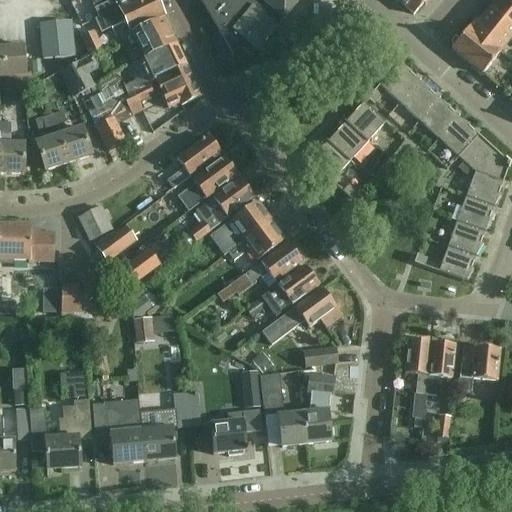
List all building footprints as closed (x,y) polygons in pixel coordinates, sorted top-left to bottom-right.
[(162,18),(153,0),(140,0),(123,8),(121,2),(117,4),(119,9),(119,10),(129,33),(162,18)] [(197,0),(231,56),(232,56),(246,44),(253,51),(255,53),(257,50),(273,31),(274,31),(276,29),(275,28),(281,21),(282,21),(284,19),(283,18),(298,0),(299,1),(299,0),(197,0)] [(391,0),(397,5),(398,4),(413,17),(423,5),(424,7),(430,0),(391,0)] [(511,0),(502,0),(495,9),(491,6),(488,10),(511,28),(511,0)] [(97,19),(111,13),(107,4),(93,11),(97,19)] [(93,10),(78,17),(83,26),(97,19),(93,11),(93,10)] [(471,26),(468,30),(499,55),(511,38),(511,28),(488,10),(487,11),(488,12),(475,29),(471,26)] [(143,59),(174,45),(163,20),(131,34),(134,41),(129,43),(131,48),(125,51),(133,65),(143,59)] [(39,25),(42,60),(73,57),(69,22),(39,25)] [(482,76),(499,55),(468,30),(451,51),(482,76)] [(93,31),(81,37),(90,56),(102,51),(93,31)] [(246,44),(241,51),(248,57),(253,51),(246,44)] [(143,59),(153,82),(184,67),(174,45),(143,59)] [(23,46),(0,48),(0,78),(25,76),(23,46)] [(399,64),(379,86),(398,104),(418,83),(399,64)] [(63,71),(75,97),(88,91),(76,66),(63,71)] [(199,99),(184,67),(153,82),(153,83),(122,99),(131,117),(141,112),(137,106),(159,95),(166,111),(178,105),(179,108),(199,99)] [(418,83),(398,104),(418,122),(438,101),(418,83)] [(373,106),(380,98),(374,92),(367,100),(373,106)] [(438,101),(418,122),(438,140),(458,119),(438,101)] [(363,103),(345,123),(366,143),(385,123),(363,103)] [(107,105),(88,115),(95,128),(114,119),(107,105)] [(10,114),(0,113),(0,124),(10,124),(10,114)] [(52,117),(55,128),(66,124),(62,113),(52,117)] [(44,132),(55,128),(52,117),(40,120),(44,132)] [(95,128),(106,153),(126,144),(114,119),(95,128)] [(458,119),(438,140),(457,159),(462,163),(457,169),(465,176),(470,170),(473,174),(501,184),(502,184),(507,171),(508,171),(510,165),(504,160),(477,135),(476,136),(458,119)] [(327,142),(349,162),(366,143),(345,123),(327,142)] [(10,124),(0,124),(0,135),(11,135),(11,124),(10,124)] [(58,137),(67,165),(90,158),(81,129),(58,137)] [(11,135),(0,135),(0,175),(22,176),(23,146),(10,146),(11,135)] [(44,172),(67,165),(58,137),(35,144),(44,172)] [(188,178),(220,155),(206,137),(175,160),(182,170),(166,182),(171,190),(188,178)] [(330,182),(349,162),(327,142),(309,162),(330,182)] [(194,186),(176,199),(186,212),(236,177),(222,159),(191,182),(194,186)] [(164,195),(171,190),(160,174),(152,180),(164,195)] [(459,191),(457,196),(464,199),(492,209),(501,184),(473,174),(466,193),(459,191)] [(203,224),(189,235),(195,242),(253,200),(239,180),(195,212),(203,224)] [(350,200),(355,194),(348,187),(342,193),(350,200)] [(455,207),(450,221),(455,223),(483,234),(492,209),(464,199),(461,209),(455,207)] [(227,254),(243,242),(270,222),(255,203),(228,223),(237,234),(222,246),(227,254)] [(87,244),(110,233),(99,210),(76,221),(87,244)] [(270,222),(243,242),(227,254),(234,263),(249,251),(257,261),(284,241),(270,222)] [(455,223),(447,248),(474,258),(483,234),(455,223)] [(0,262),(27,263),(28,228),(0,227),(0,262)] [(28,228),(27,263),(28,263),(28,265),(53,265),(53,235),(30,235),(30,228),(28,228)] [(122,251),(132,259),(149,240),(139,232),(122,251)] [(111,239),(96,250),(108,265),(122,254),(111,239)] [(273,284),(301,264),(286,244),(243,276),(249,284),(258,278),(267,289),(273,284)] [(222,246),(214,252),(219,260),(227,254),(222,246)] [(465,283),(474,258),(447,248),(437,273),(465,283)] [(150,253),(129,268),(140,283),(161,267),(150,253)] [(227,254),(219,260),(226,268),(234,263),(227,254)] [(423,268),(426,260),(416,256),(413,264),(423,268)] [(121,262),(111,269),(126,280),(133,274),(121,262)] [(303,267),(260,299),(266,307),(274,318),(290,306),(317,286),(303,267)] [(249,284),(243,276),(224,290),(230,299),(249,284)] [(61,315),(73,315),(73,288),(61,288),(61,315)] [(73,315),(86,315),(86,288),(73,288),(73,315)] [(100,288),(86,288),(86,315),(99,315),(100,288)] [(323,329),(339,317),(334,310),(334,309),(320,290),(276,322),(282,330),(298,318),(306,330),(317,321),(323,329)] [(143,298),(128,309),(137,320),(151,309),(143,298)] [(266,307),(260,299),(246,309),(251,317),(266,307)] [(15,304),(0,304),(0,311),(0,317),(15,318),(15,304)] [(150,322),(132,324),(134,339),(151,337),(150,322)] [(22,330),(10,330),(11,340),(22,340),(22,330)] [(414,396),(425,397),(430,344),(407,342),(404,375),(416,376),(414,396)] [(430,344),(425,397),(435,398),(437,379),(450,380),(453,346),(430,344)] [(495,383),(498,351),(472,348),(472,349),(462,348),(457,390),(468,391),(469,380),(495,383)] [(304,370),(337,365),(336,351),(302,355),(304,370)] [(262,355),(252,362),(263,377),(273,369),(262,355)] [(135,372),(126,373),(127,385),(135,384),(135,372)] [(236,395),(252,394),(250,374),(235,375),(236,395)] [(84,375),(71,376),(72,389),(73,400),(85,400),(84,375)] [(282,449),(306,446),(303,416),(284,418),(279,377),(259,379),(264,421),(278,419),(282,449)] [(309,415),(303,416),(306,446),(330,444),(327,413),(328,396),(332,396),(333,380),(309,378),(308,394),(311,394),(309,415)] [(25,391),(14,392),(14,408),(26,407),(25,391)] [(196,394),(183,395),(184,399),(188,430),(200,428),(196,394)] [(174,412),(140,415),(140,416),(140,421),(141,433),(144,465),(175,462),(172,430),(176,429),(176,431),(188,430),(184,399),(183,395),(173,396),(174,412)] [(259,397),(244,399),(245,411),(261,409),(259,397)] [(76,442),(89,442),(86,402),(70,403),(71,408),(59,409),(60,420),(55,421),(57,442),(43,442),(45,472),(78,470),(76,442)] [(124,417),(124,414),(103,406),(91,407),(94,438),(110,436),(113,468),(144,465),(141,433),(140,421),(140,416),(124,417)] [(413,407),(412,419),(422,420),(424,409),(413,407)] [(17,443),(29,442),(27,412),(15,413),(17,443)] [(227,425),(204,428),(206,443),(211,442),(212,457),(248,453),(248,450),(245,450),(244,436),(260,434),(257,413),(226,417),(227,425)] [(448,418),(437,417),(435,438),(445,439),(448,418)] [(0,475),(15,475),(14,443),(1,443),(0,418),(0,475)]
